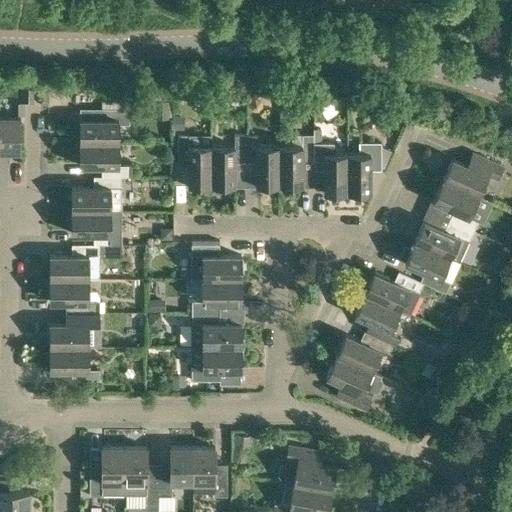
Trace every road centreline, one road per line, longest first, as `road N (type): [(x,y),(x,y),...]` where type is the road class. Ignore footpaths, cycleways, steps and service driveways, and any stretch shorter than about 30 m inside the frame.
road 1 (residential): [(511,95),(446,71),(304,44),(0,45)]
road 2 (residential): [(15,415),(7,381),(7,242),(34,194)]
road 3 (residential): [(279,407),(66,410)]
road 4 (residential): [(337,241),(360,241),(419,126)]
road 5 (residential): [(277,350),(298,350),(337,241)]
road 6 (residential): [(277,350),(280,227)]
